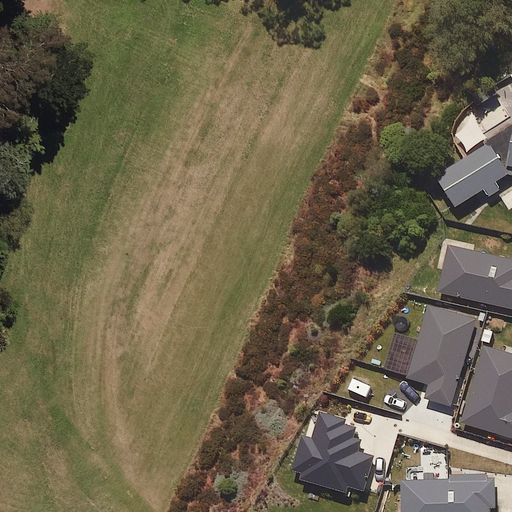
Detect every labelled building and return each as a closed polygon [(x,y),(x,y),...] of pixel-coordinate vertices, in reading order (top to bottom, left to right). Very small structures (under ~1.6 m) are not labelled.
[(506,178),(487,147),(436,180),(455,210),(506,178)] [(511,259),(451,246),(440,293),(511,308),(511,259)] [(477,321),(430,308),(410,379),(431,385),(427,400),(454,407),(477,321)] [(511,354),(485,347),(464,424),(511,437),(511,354)] [(496,480),(403,481),(403,511),(492,511),(492,508),(496,508),(496,480)]
